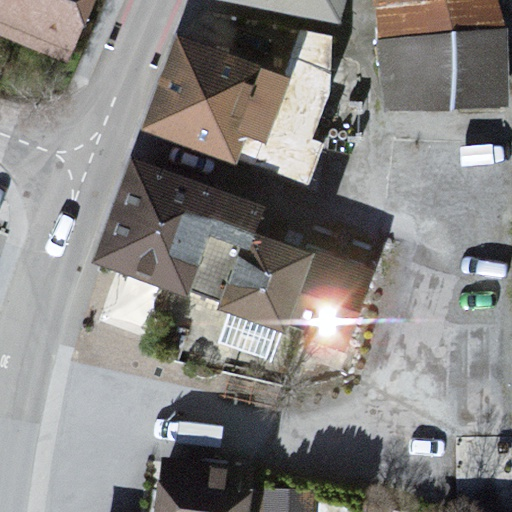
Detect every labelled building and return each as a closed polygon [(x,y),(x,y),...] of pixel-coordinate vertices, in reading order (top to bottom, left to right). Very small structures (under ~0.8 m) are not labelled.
[(0,0),(0,47),(68,76),(99,0),(0,0)] [(347,0),(199,0),(199,3),(337,36),(347,0)] [(373,0),(384,122),(504,111),(494,0),(373,0)] [(175,46),(142,136),(234,168),(266,78),(175,46)] [(128,167),(92,272),(354,362),(382,284),(254,241),(261,215),(128,167)] [(247,511),(253,488),(162,470),(153,511),(247,511)]
